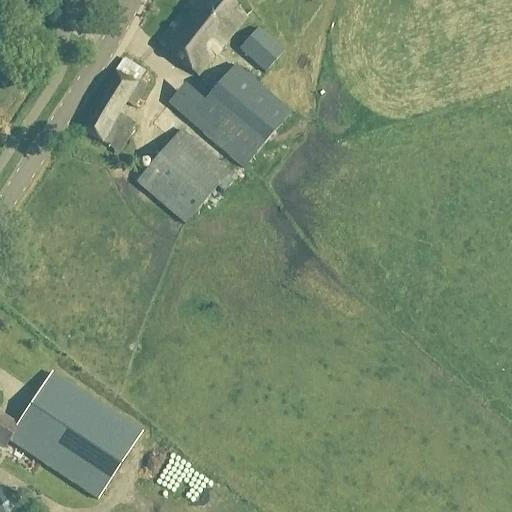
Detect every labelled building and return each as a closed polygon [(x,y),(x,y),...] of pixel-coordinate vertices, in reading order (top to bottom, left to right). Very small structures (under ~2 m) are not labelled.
[(196,78),(244,18),(221,0),(192,0),(156,46),(196,78)] [(265,74),(284,52),(258,29),(238,50),(265,74)] [(118,68),(135,76),(141,66),(123,57),(118,68)] [(242,170),(291,112),(236,67),(203,103),(184,86),(167,105),(242,170)] [(116,71),(79,130),(103,145),(120,116),(127,105),(139,84),(116,71)] [(146,171),(135,184),(185,226),(216,189),(223,194),(236,179),(229,173),(180,132),(146,171)] [(96,500),(140,433),(52,375),(17,428),(0,416),(0,415),(0,446),(3,449),(8,442),(96,500)] [(0,511),(22,511),(16,494),(0,489),(0,511)]
